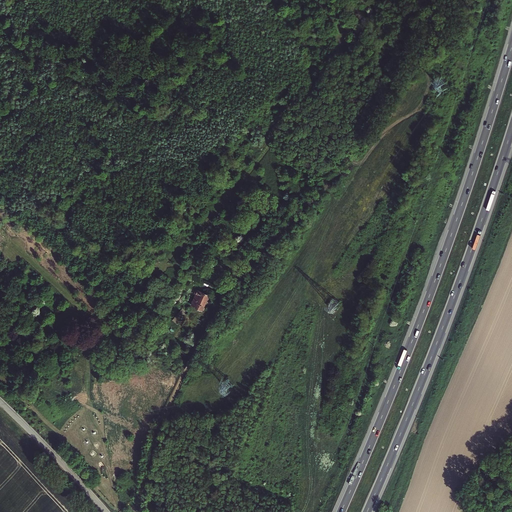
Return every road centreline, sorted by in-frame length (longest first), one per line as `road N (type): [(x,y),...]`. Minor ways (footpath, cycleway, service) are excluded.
road 1 (motorway): [(511,46),(438,271),(341,511)]
road 2 (motorway): [(367,511),(511,127)]
road 3 (track): [(220,296),(162,423),(140,511)]
road 4 (residential): [(0,402),(106,511)]
